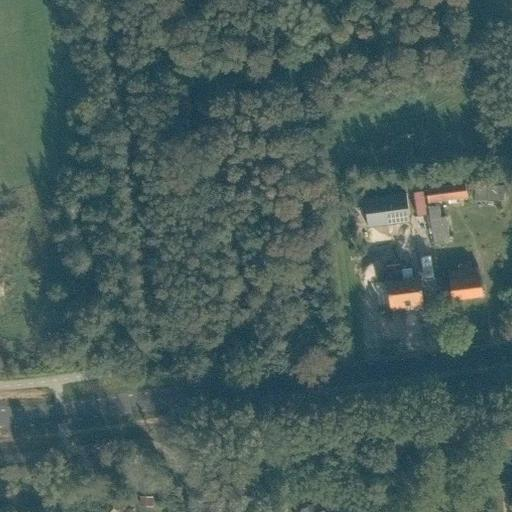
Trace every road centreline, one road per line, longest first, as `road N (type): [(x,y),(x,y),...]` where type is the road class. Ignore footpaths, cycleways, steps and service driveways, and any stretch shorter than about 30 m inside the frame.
road 1 (unclassified): [(60,411),(511,352)]
road 2 (track): [(434,362),(430,511)]
